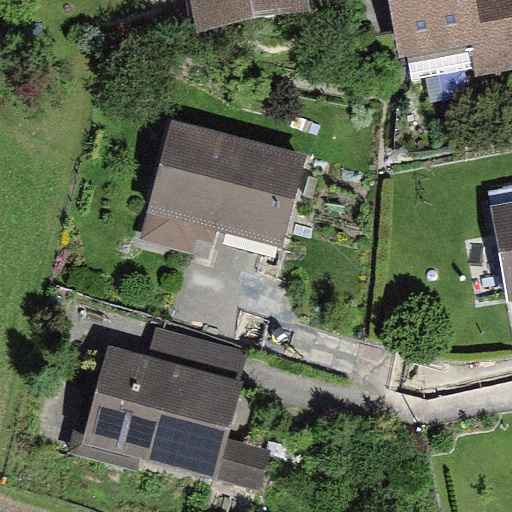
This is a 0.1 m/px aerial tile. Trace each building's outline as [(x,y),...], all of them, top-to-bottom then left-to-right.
[(193,0),(199,29),(310,8),(308,0),(193,0)] [(389,0),(399,56),(470,43),(476,76),(511,70),(511,43),(504,0),(389,0)] [(309,154),(170,118),(139,240),(195,254),(199,239),(215,243),(219,229),(285,246),(309,154)] [(511,186),(489,191),(510,299),(511,298),(511,186)] [(149,357),(111,346),(85,441),(218,478),(229,438),(244,382),(241,381),(175,362),(183,335),(157,328),(149,357)] [(249,354),(183,335),(175,362),(241,381),(249,354)] [(272,450),(229,438),(218,478),(261,490),(272,450)]
